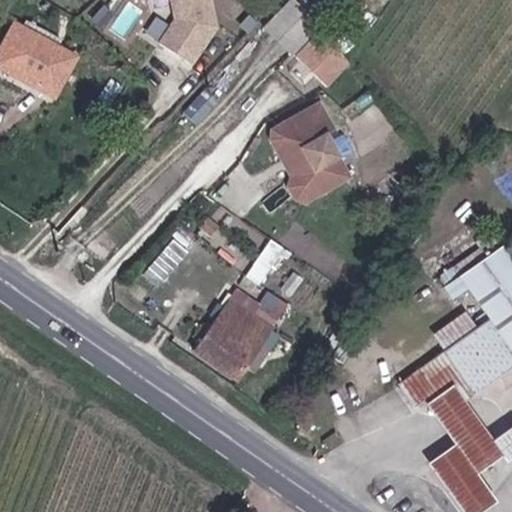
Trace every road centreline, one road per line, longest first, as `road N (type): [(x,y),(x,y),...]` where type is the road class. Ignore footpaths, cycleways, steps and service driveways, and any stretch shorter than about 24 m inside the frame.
road 1 (primary): [(341,511),(0,276)]
road 2 (unknown): [(95,342),(294,121)]
